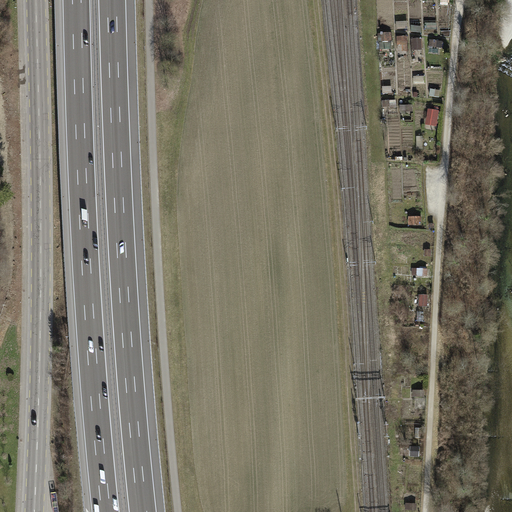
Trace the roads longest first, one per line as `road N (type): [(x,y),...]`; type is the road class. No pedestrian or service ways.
road 1 (track): [(316,0),(356,511)]
road 2 (track): [(461,0),(425,511)]
road 3 (motorway): [(143,511),(112,0)]
road 4 (motorway): [(76,0),(106,511)]
road 5 (track): [(150,0),(178,511)]
road 6 (primary): [(34,511),(41,292),(36,0)]
road 7 (track): [(373,0),(384,228)]
